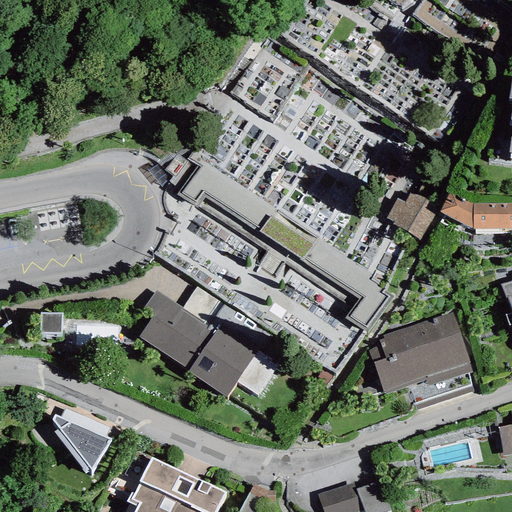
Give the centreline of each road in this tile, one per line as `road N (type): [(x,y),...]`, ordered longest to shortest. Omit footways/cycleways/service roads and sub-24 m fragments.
road 1 (residential): [(0,371),(40,376),(268,466),(311,461),(511,394)]
road 2 (residential): [(0,195),(106,180),(123,186),(140,214),(133,237),(113,255),(0,281)]
